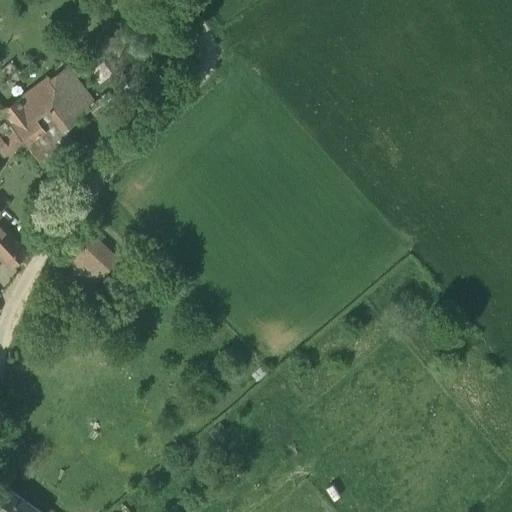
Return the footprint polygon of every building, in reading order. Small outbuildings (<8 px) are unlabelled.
[(104,62),(90,72),(100,84),(113,74),(104,62)] [(0,110),(1,110),(8,119),(0,125),(0,149),(4,156),(23,141),(42,165),(74,140),(65,129),(89,110),(102,127),(101,129),(112,143),(124,133),(122,131),(150,104),(139,93),(123,107),(111,116),(106,109),(109,107),(110,105),(110,103),(110,101),(110,98),(113,95),(108,89),(104,93),(95,100),(67,65),(49,78),(23,98),(20,95),(4,107),(0,102),(0,110)] [(56,184),(72,167),(63,159),(47,176),(56,184)] [(0,252),(12,264),(25,251),(0,225),(0,212),(1,211),(0,210),(0,252)] [(90,285),(117,256),(95,235),(67,264),(90,285)] [(0,511),(40,511),(3,485),(0,488),(0,511)]
